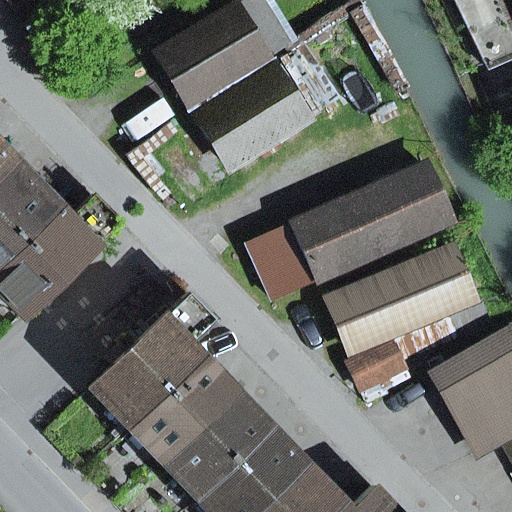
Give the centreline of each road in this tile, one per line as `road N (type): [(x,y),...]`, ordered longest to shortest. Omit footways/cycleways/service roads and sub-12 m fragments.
road 1 (residential): [(177,250),(428,511)]
road 2 (residential): [(0,77),(177,250)]
road 3 (residential): [(177,250),(0,413)]
